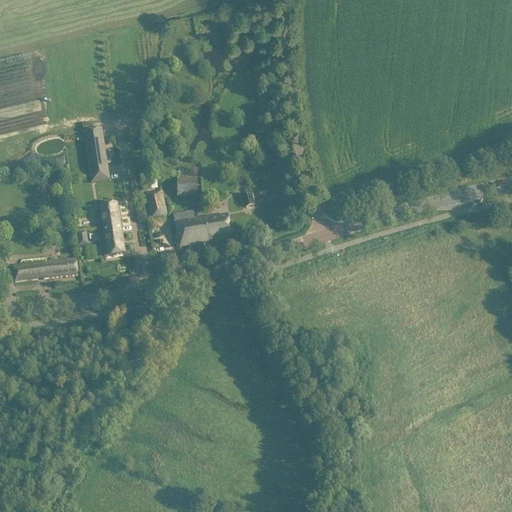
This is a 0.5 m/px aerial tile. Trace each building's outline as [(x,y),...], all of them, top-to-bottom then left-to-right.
[(108,174),(101,129),(84,132),(91,177),(108,174)] [(177,180),(177,198),(197,198),(197,180),(177,180)] [(146,194),(151,217),(167,214),(162,191),(146,194)] [(242,196),(246,209),(254,206),(251,193),(242,196)] [(100,230),(121,227),(117,204),(97,207),(100,229),(100,230)] [(175,224),(178,238),(180,248),(209,243),(209,242),(231,237),(229,228),(227,216),(212,219),(212,218),(175,224)] [(121,227),(100,230),(104,257),(125,254),(121,227)] [(39,233),(41,244),(48,243),(46,232),(39,233)] [(47,263),(13,268),(15,283),(78,277),(76,260),(70,261),(47,263)]
